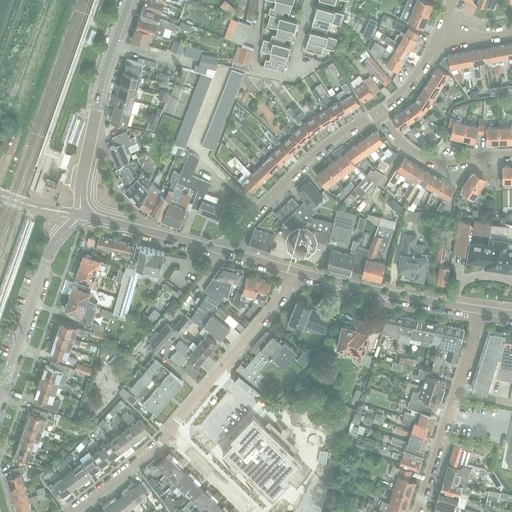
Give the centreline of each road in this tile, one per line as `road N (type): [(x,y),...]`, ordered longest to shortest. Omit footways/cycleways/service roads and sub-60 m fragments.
road 1 (tertiary): [(80,213),(103,71),(129,0)]
road 2 (residential): [(483,313),(418,511)]
road 3 (residential): [(169,431),(285,292),(294,269)]
road 4 (tertiary): [(0,396),(49,252),(80,213)]
road 5 (residential): [(294,269),(483,313)]
road 6 (residential): [(258,212),(194,144),(223,63)]
road 7 (residential): [(258,212),(309,159),(378,112)]
road 8 (residential): [(378,112),(400,143),(426,159),(455,163),(511,153)]
road 9 (residential): [(80,213),(220,250)]
road 10 (residential): [(72,511),(169,431)]
